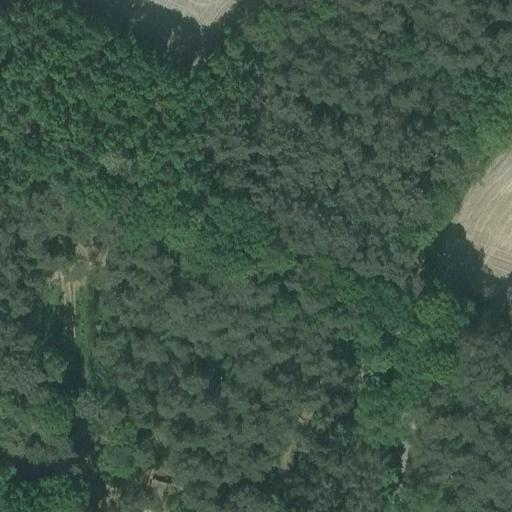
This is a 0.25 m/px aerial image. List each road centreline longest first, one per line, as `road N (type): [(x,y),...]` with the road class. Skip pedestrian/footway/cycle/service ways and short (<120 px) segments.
road 1 (track): [(0,120),(343,299),(404,321)]
road 2 (unclassified): [(399,511),(410,244),(440,191),(511,114)]
